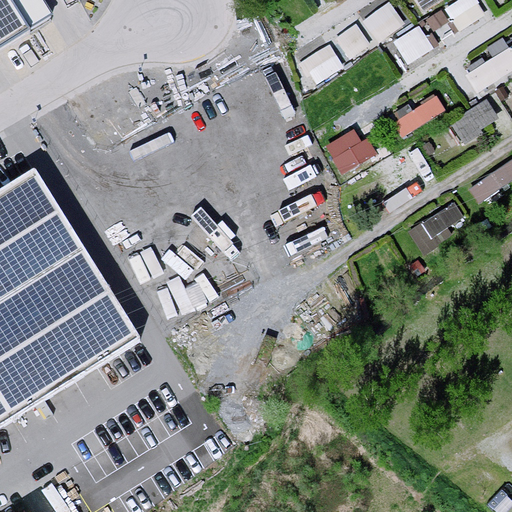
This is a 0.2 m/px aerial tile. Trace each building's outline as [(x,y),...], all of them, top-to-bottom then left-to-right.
[(0,0),(0,37),(40,12),(32,0),(0,0)] [(336,34),(350,59),(409,25),(394,0),(336,34)] [(423,0),(430,9),(442,0),(423,0)] [(483,0),(456,0),(448,4),(459,28),(490,13),(483,0)] [(429,19),(444,40),(459,28),(443,8),(429,19)] [(395,39),(409,62),(435,47),(421,23),(395,39)] [(310,86),(345,66),(332,42),(296,63),(310,86)] [(511,42),(467,73),(479,91),(511,69),(511,42)] [(490,96),(451,120),(464,140),(502,116),(490,96)] [(341,171),(376,153),(361,124),(325,142),(341,171)] [(511,158),(470,184),(479,200),(511,180),(511,158)] [(0,413),(137,328),(36,167),(0,189),(0,413)] [(408,224),(423,254),(444,243),(438,229),(464,216),(456,201),(408,224)]
